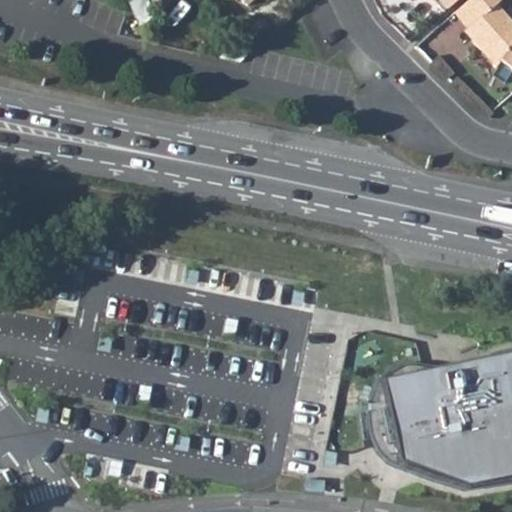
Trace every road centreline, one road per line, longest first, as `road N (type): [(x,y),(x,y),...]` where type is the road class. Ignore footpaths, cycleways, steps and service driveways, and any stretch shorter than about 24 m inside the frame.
road 1 (residential): [(432,103),(357,111),(144,62),(0,8)]
road 2 (secondary): [(511,227),(88,141)]
road 3 (residential): [(345,0),(361,31),(432,103)]
